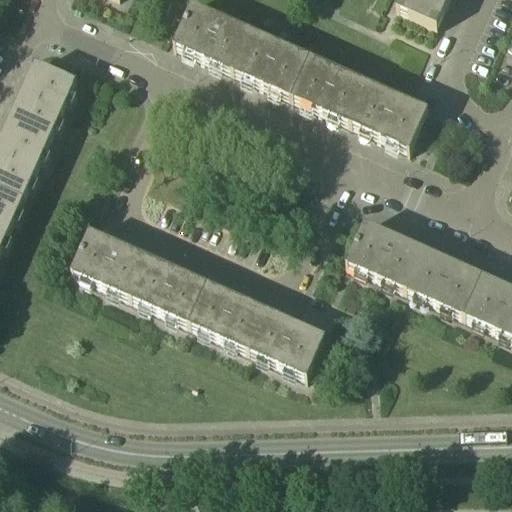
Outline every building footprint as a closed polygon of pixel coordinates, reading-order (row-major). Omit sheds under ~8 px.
[(452,3),(453,0),(403,0),(395,19),(437,37),(448,11),(451,13),(455,5),(452,3)] [(232,83),(250,42),(191,15),(172,57),(232,83)] [(291,110),(309,68),(250,42),(232,83),(291,110)] [(350,136),(369,95),(309,68),(291,110),(350,136)] [(50,152),(77,93),(35,74),(24,100),(21,99),(17,108),(20,109),(9,133),(50,152)] [(409,163),(428,121),(369,95),(350,136),(409,163)] [(0,200),(24,211),(50,152),(9,133),(0,153),(0,200)] [(0,264),(24,211),(0,200),(0,264)] [(405,302),(423,261),(398,250),(400,246),(391,242),(389,246),(364,234),(346,275),(405,302)] [(130,309),(148,269),(123,258),(125,255),(116,251),(115,254),(89,243),(71,283),(130,309)] [(464,328),(482,288),(457,276),(458,273),(449,269),(448,272),(423,261),(405,302),(464,328)] [(189,336),(207,296),(182,284),(184,281),(175,277),(173,280),(148,269),(130,309),(189,336)] [(511,349),(511,296),(508,295),(507,299),(482,288),(464,328),(511,349)] [(248,362),(266,322),(241,311),(243,307),(238,305),(234,303),(232,307),(207,296),(189,336),(248,362)] [(307,389),(325,348),(299,337),(301,333),(293,330),(291,334),(266,322),(248,362),(307,389)]
